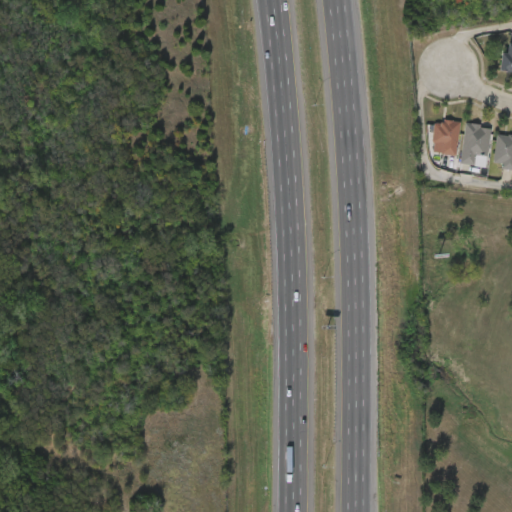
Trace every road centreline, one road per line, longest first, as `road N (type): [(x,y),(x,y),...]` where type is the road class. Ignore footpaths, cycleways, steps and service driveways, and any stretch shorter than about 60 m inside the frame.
road 1 (motorway): [(271,0),(291,230),(293,511)]
road 2 (motorway): [(355,511),(354,229),(337,0)]
